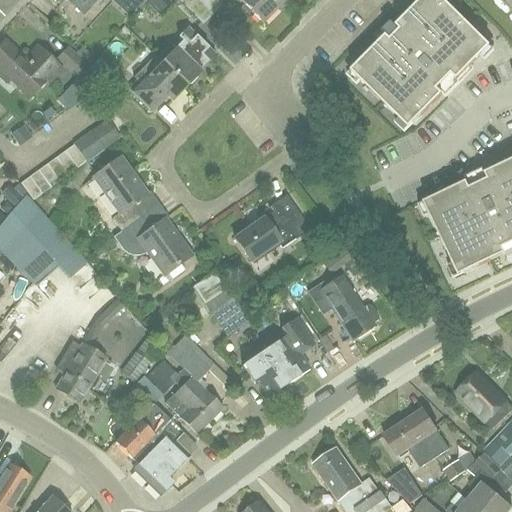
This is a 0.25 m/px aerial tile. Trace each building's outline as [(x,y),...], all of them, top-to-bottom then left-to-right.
[(67,0),(82,13),(94,0),(110,0),(131,18),(145,1),(144,0),(67,0)] [(171,2),(168,0),(156,0),(152,5),(160,13),(171,2)] [(213,15),(197,0),(177,0),(203,25),(213,15)] [(197,0),(213,15),(222,5),(216,0),(197,0)] [(285,0),(284,0),(238,0),(262,23),(285,0)] [(370,51),(355,67),(360,72),(364,77),(360,81),(380,100),(399,119),(403,115),(408,120),(413,125),(427,110),(442,95),(437,89),(445,81),(453,74),(458,79),(475,61),(490,46),(463,20),(442,0),(429,0),(427,3),(424,0),(421,0),(409,13),(396,26),(400,30),(395,35),(390,40),(386,36),(370,51)] [(511,0),(498,0),(511,13),(511,0)] [(161,63),(185,87),(200,72),(195,67),(212,51),(188,27),(179,37),(183,41),(161,63)] [(28,63),(5,41),(0,45),(0,70),(29,97),(45,79),(49,83),(62,70),(40,50),(28,63)] [(83,46),(75,54),(85,63),(92,55),(83,46)] [(85,63),(75,54),(68,47),(55,60),(76,80),(63,94),(73,109),(96,91),(86,77),(85,75),(83,73),(89,66),(85,63)] [(185,87),(161,63),(140,84),(135,80),(127,89),(151,113),(167,97),(171,101),(185,87)] [(91,133),(102,148),(118,137),(106,122),(91,133)] [(22,126),(6,139),(9,142),(11,143),(16,147),(18,148),(31,138),(22,126)] [(102,148),(91,133),(73,146),(85,162),(102,148)] [(85,162),(73,146),(20,184),(32,200),(85,162)] [(93,177),(118,213),(145,193),(120,158),(93,177)] [(428,201),(433,213),(428,216),(453,265),(458,262),(463,274),(505,254),(503,249),(511,244),(511,160),(487,173),(490,179),(469,189),(466,182),(428,201)] [(19,185),(5,199),(14,208),(23,198),(25,196),(27,194),(19,185)] [(0,252),(22,274),(23,274),(45,253),(68,279),(85,264),(86,263),(26,197),(25,196),(23,198),(14,208),(10,213),(0,225),(0,252)] [(310,229),(286,196),(270,207),(273,212),(234,240),(249,262),(277,243),(282,249),(310,229)] [(118,213),(110,218),(115,225),(120,232),(121,233),(128,227),(118,213)] [(120,232),(113,237),(118,243),(122,250),(127,254),(133,256),(139,256),(144,254),(146,252),(155,264),(163,276),(157,280),(163,287),(174,279),(185,272),(179,264),(184,260),(190,257),(177,239),(164,221),(157,226),(151,231),(146,224),(141,217),(128,227),(121,233),(120,232)] [(357,270),(343,249),(320,265),(326,274),(343,262),(351,274),(357,270)] [(10,264),(0,254),(0,268),(3,272),(5,270),(7,273),(11,268),(9,266),(10,264)] [(204,305),(226,290),(215,273),(192,288),(204,305)] [(329,309),(351,342),(375,326),(373,323),(378,320),(378,316),(371,305),(367,304),(362,307),(353,293),(353,294),(342,277),(326,287),(337,304),(329,309)] [(181,290),(164,298),(176,323),(192,316),(181,290)] [(226,290),(204,305),(210,314),(232,299),(226,290)] [(93,319),(81,340),(90,345),(101,326),(122,306),(115,299),(93,319)] [(239,310),(232,299),(210,314),(217,325),(239,310)] [(147,315),(147,301),(134,302),(134,315),(147,315)] [(239,310),(217,325),(226,338),(248,323),(239,310)] [(285,337),(266,350),(289,384),(309,370),(300,356),(315,346),(296,318),(280,330),(285,337)] [(157,362),(148,371),(167,391),(175,383),(180,388),(164,404),(196,436),(222,409),(203,390),(207,386),(201,380),(208,373),(230,394),(236,388),(183,336),(166,355),(182,370),(177,375),(163,362),(159,366),(157,362)] [(143,376),(148,371),(157,362),(164,355),(147,338),(120,372),(134,384),(143,376)] [(55,390),(77,404),(88,387),(90,388),(93,387),(97,380),(97,377),(95,375),(104,359),(82,345),(80,349),(72,344),(56,370),(64,375),(55,390)] [(289,384),(266,350),(241,366),(255,386),(258,384),(268,398),(289,384)] [(511,406),(507,402),(506,403),(477,373),(456,393),(485,423),(492,431),(511,411),(511,406)] [(148,407),(151,404),(161,394),(143,376),(134,384),(130,388),(148,407)] [(170,423),(152,405),(132,426),(115,444),(130,458),(131,458),(134,461),(170,423)] [(396,456),(407,449),(420,469),(449,450),(424,411),(383,437),(396,456)] [(499,469),(506,475),(507,477),(511,471),(511,459),(510,458),(511,456),(511,420),(483,453),(499,469)] [(170,423),(134,461),(138,465),(133,469),(160,496),(173,483),(168,478),(189,457),(173,442),(181,433),(170,423)] [(337,501),(338,501),(345,511),(353,511),(354,511),(387,511),(392,509),(381,492),(380,493),(370,478),(361,484),(337,448),(313,465),(337,501)] [(473,463),(490,479),(499,469),(483,453),(473,463)] [(470,469),(469,468),(462,457),(444,470),(438,462),(432,466),(436,473),(432,476),(439,486),(447,480),(450,484),(468,471),(470,469)] [(0,511),(7,511),(29,477),(7,464),(0,475),(0,511)] [(405,469),(386,481),(410,505),(423,496),(405,469)] [(483,483),(475,492),(468,502),(480,511),(508,511),(511,507),(487,487),(483,483)] [(68,511),(51,497),(37,511),(68,511)] [(415,510),(416,511),(439,511),(424,499),(415,510)] [(267,511),(259,502),(246,511),(267,511)] [(480,511),(468,502),(460,510),(453,504),(446,511),(445,511),(480,511)]
